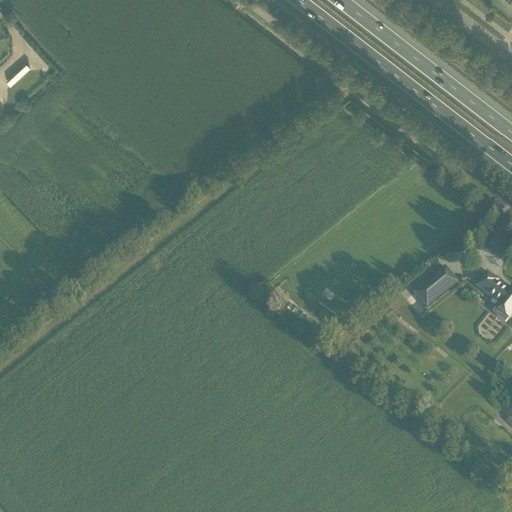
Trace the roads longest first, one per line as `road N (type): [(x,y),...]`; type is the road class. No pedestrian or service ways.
road 1 (unclassified): [(511,208),(240,0)]
road 2 (motorway): [(297,0),(511,165)]
road 3 (motorway): [(511,133),(340,0)]
